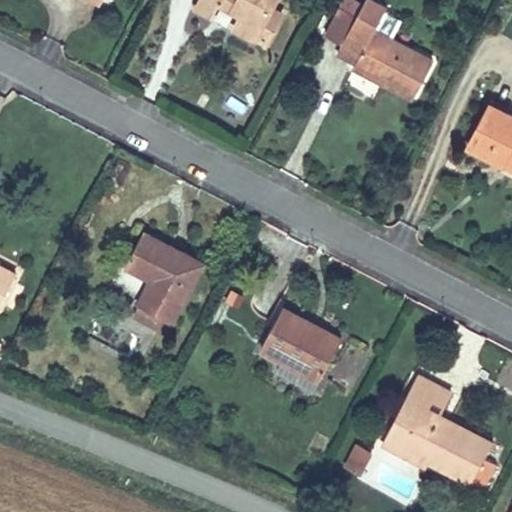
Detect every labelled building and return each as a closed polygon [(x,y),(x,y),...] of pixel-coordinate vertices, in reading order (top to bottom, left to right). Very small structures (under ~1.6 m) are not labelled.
[(228,0),(203,0),(201,6),(221,16),(228,0)] [(240,26),(275,43),(288,15),(275,9),(279,0),(230,0),(248,8),(240,26)] [(416,95),(437,55),(382,25),(394,3),(388,0),(372,0),(364,15),(346,48),(361,57),(358,63),(416,95)] [(346,48),(364,15),(349,6),(330,40),(346,48)] [(511,113),(491,102),(469,142),(500,159),(505,151),(511,155),(511,113)] [(511,155),(505,151),(500,159),(511,165),(511,155)] [(230,238),(248,248),(259,227),(241,217),(230,238)] [(211,256),(146,224),(130,256),(159,270),(150,289),(147,295),(183,313),(211,256)] [(19,266),(0,256),(0,302),(1,303),(19,266)] [(159,270),(130,256),(121,275),(150,289),(159,270)] [(183,313),(147,295),(140,309),(176,327),(183,313)] [(317,389),(346,330),(286,299),(265,341),(286,352),(277,369),(317,389)] [(440,411),(422,402),(433,381),(413,371),(376,442),(395,452),(402,438),(430,453),(485,481),(494,463),(482,457),(491,438),(440,411)] [(433,381),(422,402),(440,411),(451,390),(433,381)] [(430,453),(402,438),(395,452),(424,466),(430,453)] [(358,481),(374,453),(352,441),(336,469),(358,481)]
